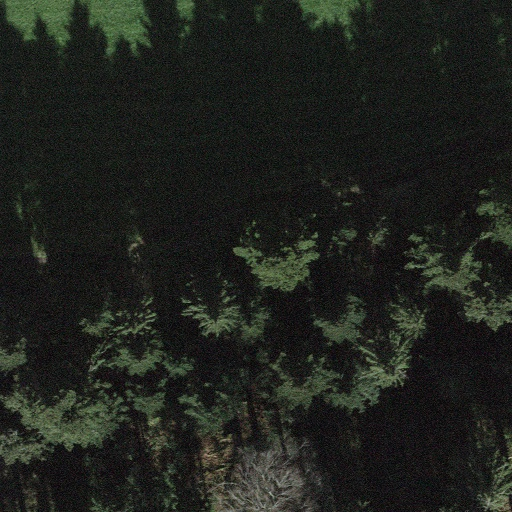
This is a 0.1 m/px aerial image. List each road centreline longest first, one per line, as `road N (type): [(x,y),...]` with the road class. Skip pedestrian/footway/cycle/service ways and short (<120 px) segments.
road 1 (track): [(511,124),(395,172),(61,264)]
road 2 (track): [(61,264),(511,253)]
